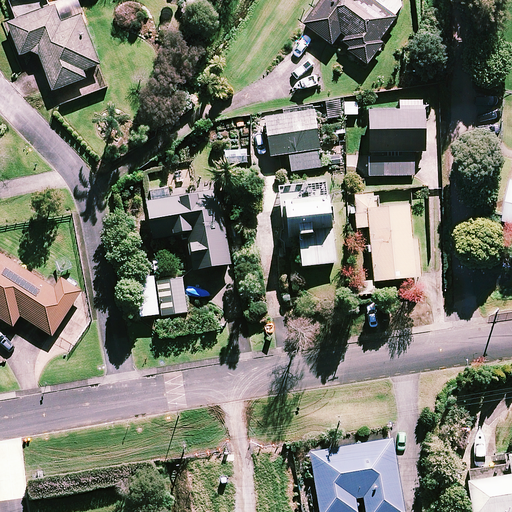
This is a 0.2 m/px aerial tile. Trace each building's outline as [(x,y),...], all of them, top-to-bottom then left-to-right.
[(320,0),(303,25),(332,46),(334,47),(339,41),(348,48),(346,51),(366,66),(382,44),(378,41),(404,4),(397,0),(320,0)] [(100,65),(76,4),(56,12),(54,5),(6,24),(19,57),(37,50),(59,106),(108,87),(103,75),(87,82),(83,71),(100,65)] [(361,100),(344,100),(343,119),(360,120),(361,100)] [(423,103),(399,103),(399,111),(367,112),(369,176),(414,175),(413,153),(424,152),(423,103)] [(322,167),(313,110),(264,117),(270,157),(288,154),(291,172),(322,167)] [(249,169),(247,150),(226,152),(227,171),(249,169)] [(511,169),(501,219),(511,221),(511,169)] [(335,263),(327,187),(281,192),(285,228),(297,227),(302,267),(335,263)] [(231,264),(218,190),(169,198),(167,189),(144,193),(153,241),(188,235),(194,271),(231,264)] [(372,195),(354,197),(356,229),(369,227),(373,281),(420,278),(417,240),(411,240),(408,208),(373,210),(372,195)] [(53,290),(0,255),(0,319),(12,327),(20,316),(51,337),(81,292),(61,279),(53,290)] [(152,317),(150,272),(139,272),(140,318),(152,317)] [(183,279),(156,281),(159,316),(186,314),(183,279)] [(319,511),(359,511),(358,501),(362,500),(364,511),(404,511),(393,440),(310,453),(319,511)] [(511,511),(511,455),(507,456),(510,475),(466,482),(471,511),(511,511)]
